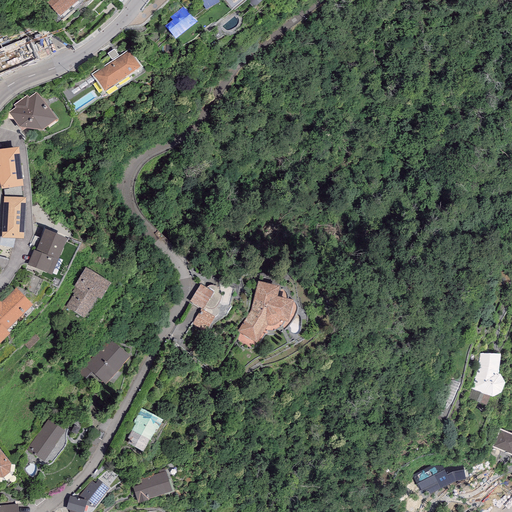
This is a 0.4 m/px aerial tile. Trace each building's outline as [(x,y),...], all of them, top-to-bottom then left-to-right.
[(47,0),(46,2),(59,17),(72,7),(79,0),(47,0)] [(83,2),(81,0),(79,0),(72,7),(74,10),(83,2)] [(217,0),(200,0),(206,10),(219,4),(217,0)] [(183,7),(170,17),(172,20),(165,26),(176,40),(197,22),(186,9),(185,10),(183,7)] [(112,61),(91,75),(104,94),(142,69),(129,50),(119,56),(112,61)] [(107,54),(112,61),(119,56),(114,50),(107,54)] [(13,120),(19,128),(25,129),(41,132),(56,120),(36,92),(29,97),(27,95),(14,105),(16,107),(9,113),(13,120)] [(18,148),(0,150),(0,185),(0,189),(23,187),(18,148)] [(26,198),(4,197),(2,239),(23,240),(26,198)] [(67,239),(45,230),(36,251),(34,250),(27,266),(51,276),(67,239)] [(111,284),(85,268),(73,288),(77,291),(66,307),(83,317),(96,297),(101,300),(111,284)] [(280,287),(257,282),(251,311),(237,332),(257,344),(267,327),(269,327),(271,327),(273,327),(276,326),(278,324),(279,323),(280,321),(288,323),(293,302),(277,297),(280,287)] [(213,294),(200,285),(189,302),(201,309),(203,311),(213,294)] [(0,300),(0,344),(10,335),(6,331),(33,306),(16,289),(2,302),(0,300)] [(203,311),(201,309),(191,324),(205,333),(214,318),(203,311)] [(91,355),(76,371),(85,380),(92,373),(105,385),(123,367),(122,366),(130,358),(109,339),(92,357),(91,355)] [(466,354),(462,396),(487,399),(492,357),(466,354)] [(163,421),(141,409),(134,420),(137,422),(127,439),(129,440),(128,444),(142,452),(154,432),(156,433),(163,421)] [(64,432),(48,420),(26,450),(33,455),(34,454),(43,461),(64,432)] [(494,431),(484,448),(499,457),(509,440),(494,431)] [(0,478),(1,479),(3,479),(10,473),(10,464),(0,450),(0,478)] [(165,472),(141,479),(142,484),(133,487),(138,504),(172,493),(165,472)] [(429,494),(454,481),(450,473),(424,486),(429,494)] [(92,482),(77,499),(87,502),(86,505),(95,508),(105,493),(92,482)] [(77,499),(70,497),(66,510),(73,511),(83,511),(86,505),(87,502),(77,499)]
